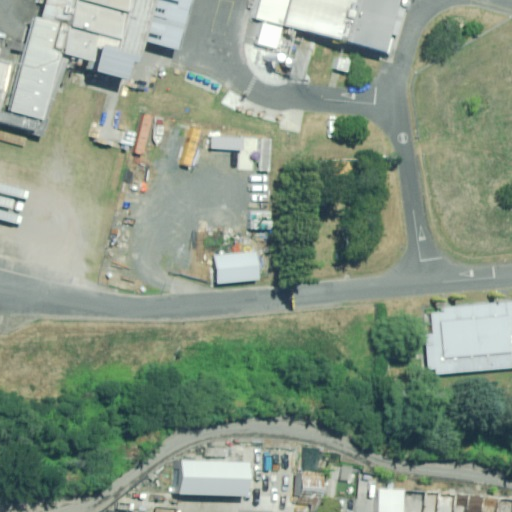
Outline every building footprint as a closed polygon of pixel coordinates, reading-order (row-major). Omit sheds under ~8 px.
[(39,0),(19,72),(0,66),(0,126),(35,136),(56,60),(123,79),(132,47),(165,56),(181,0),(39,0)] [(281,0),(277,18),(381,47),(394,0),(281,0)] [(232,228),(252,227),(252,217),(231,218),(232,228)] [(252,227),(232,228),(232,237),(252,236),(252,227)] [(259,280),(257,253),(214,256),(217,283),(259,280)] [(511,306),(423,312),(427,375),(511,370),(511,306)] [(239,468),(172,466),(171,500),(238,502),(239,468)] [(324,473),(301,472),(299,504),(323,505),(324,473)]
